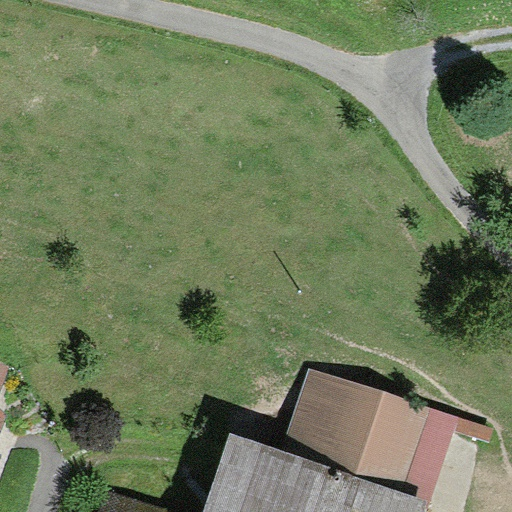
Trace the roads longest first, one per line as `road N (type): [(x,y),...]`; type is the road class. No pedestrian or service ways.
road 1 (track): [(77,0),(271,49),(394,98)]
road 2 (track): [(394,98),(404,146),(445,208),(511,269)]
road 3 (track): [(511,49),(454,55),(394,98)]
